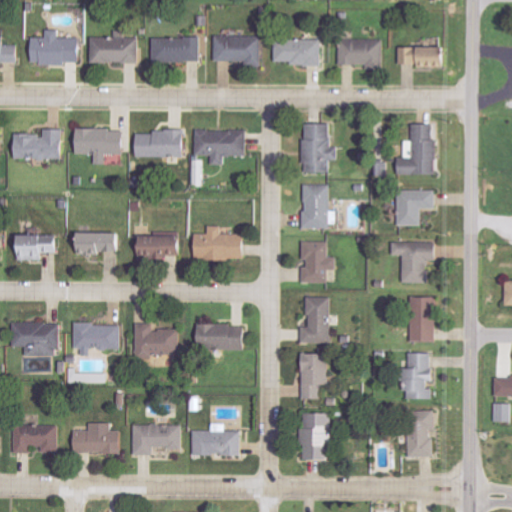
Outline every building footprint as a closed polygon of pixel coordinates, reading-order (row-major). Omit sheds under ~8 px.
[(37,38),(37,63),(84,65),(84,38),(62,38),(63,30),(50,30),(50,38),(37,38)] [(219,61),(250,62),(250,66),(266,66),(266,36),(220,36),(219,61)] [(95,64),(143,63),(143,37),(95,38),(95,64)] [(204,37),(157,38),(157,62),(204,61),(204,37)] [(280,39),(279,64),(326,65),(326,40),(280,39)] [(343,64),(371,65),(371,69),(386,69),(387,40),(344,40),(343,64)] [(404,66),(451,66),(451,47),(404,47),(404,66)] [(334,173),(334,160),(342,160),(342,147),(335,147),(335,123),(308,124),(309,173),(334,173)] [(403,174),(441,175),(441,139),(438,139),(438,124),(417,124),(417,142),(409,142),(409,158),(404,158),(403,174)] [(67,129),(48,129),(48,134),(20,134),(20,159),(67,159),(67,129)] [(99,165),(110,165),(110,154),(128,154),(128,129),(82,129),(81,154),(99,154),(99,165)] [(216,164),(229,165),(229,156),(251,156),(251,131),(200,130),(200,155),(216,156),(216,164)] [(141,157),(188,158),(189,132),(142,131),(141,157)] [(334,212),(334,185),(308,185),(308,227),(340,228),(340,212),(334,212)] [(404,225),(426,225),(426,208),(441,208),(440,190),(403,191),(404,225)] [(249,258),(249,234),(226,234),(226,226),(213,226),(213,234),(200,233),(200,257),(249,258)] [(125,232),(83,233),(83,254),(126,253),(125,232)] [(47,261),(47,253),(63,253),(63,235),(25,234),(24,260),(47,261)] [(145,235),(144,259),(170,260),(170,255),(186,255),(186,237),(145,235)] [(332,283),(333,270),(341,270),(341,257),(333,257),(333,242),(309,242),(308,267),(307,267),(307,283),(332,283)] [(409,255),(408,283),(433,283),(433,260),(441,260),(441,243),(398,242),(398,255),(409,255)] [(306,327),(306,344),(336,343),(335,297),(312,298),(313,327),(306,327)] [(440,341),(441,297),(416,297),(416,340),(440,341)] [(63,357),(64,323),(18,323),(18,347),(31,347),(31,356),(63,357)] [(183,329),(157,330),(157,323),(140,324),(141,357),(184,356),(183,329)] [(79,349),(86,349),(86,356),(96,356),(96,349),(125,350),(125,325),(80,324),(79,349)] [(202,349),(250,350),(250,325),(203,324),(202,349)] [(436,353),(414,353),(414,369),(410,369),(410,399),(437,399),(437,389),(436,389),(436,353)] [(332,385),(333,354),(308,354),(307,399),(325,399),(325,385),(332,385)] [(511,375),(500,375),(500,396),(511,396),(511,375)] [(500,422),(511,422),(511,403),(500,404),(500,422)] [(439,457),(438,435),(441,435),(440,410),(413,411),(414,457),(439,457)] [(335,460),(335,414),(309,413),(309,428),(307,428),(306,459),(335,460)] [(79,431),(78,452),(126,453),(126,431),(116,431),(116,423),(94,423),(94,431),(79,431)] [(198,431),(198,455),(245,456),(246,431),(230,431),(230,424),(217,424),(217,431),(198,431)] [(63,425),(19,425),(19,453),(35,453),(35,446),(46,446),(46,453),(63,453),(63,425)] [(187,425),(139,425),(139,455),(158,455),(158,449),(187,449),(187,425)]
